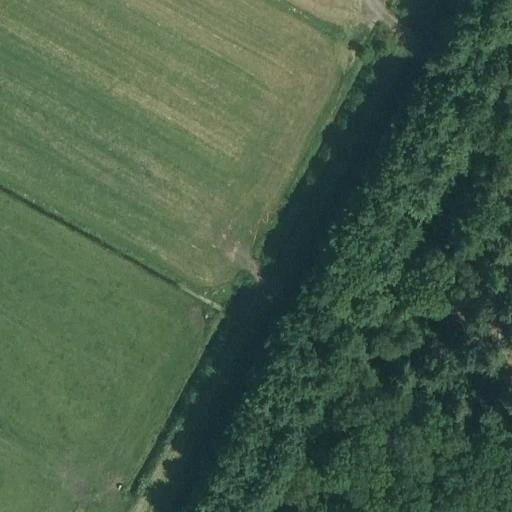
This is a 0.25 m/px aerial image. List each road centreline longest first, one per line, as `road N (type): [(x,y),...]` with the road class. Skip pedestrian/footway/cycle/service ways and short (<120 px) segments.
road 1 (track): [(427,0),(140,511)]
road 2 (track): [(506,0),(226,511)]
